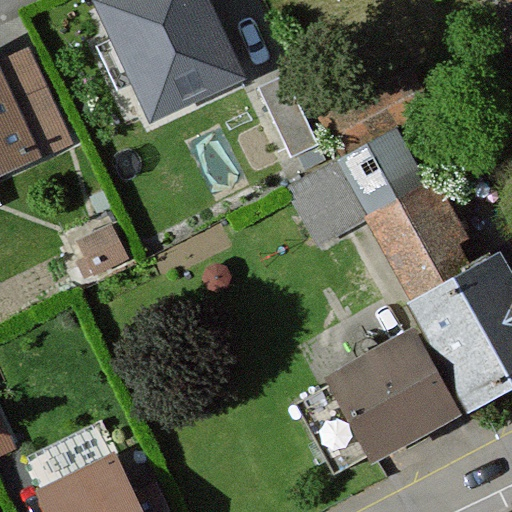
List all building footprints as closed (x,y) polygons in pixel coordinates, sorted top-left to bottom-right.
[(206,0),(120,0),(100,10),(153,119),(242,76),(206,0)] [(0,72),(0,172),(73,142),(64,119),(26,135),(0,72)] [(407,130),(345,163),(480,413),(511,396),(511,253),(509,249),(479,265),(407,130)] [(335,169),(291,192),(319,244),(363,221),(335,169)] [(90,229),(103,261),(131,249),(118,218),(90,229)] [(415,338),(299,404),(340,476),(456,410),(415,338)] [(0,437),(0,458),(8,454),(0,437)] [(140,511),(115,460),(39,497),(46,511),(140,511)]
